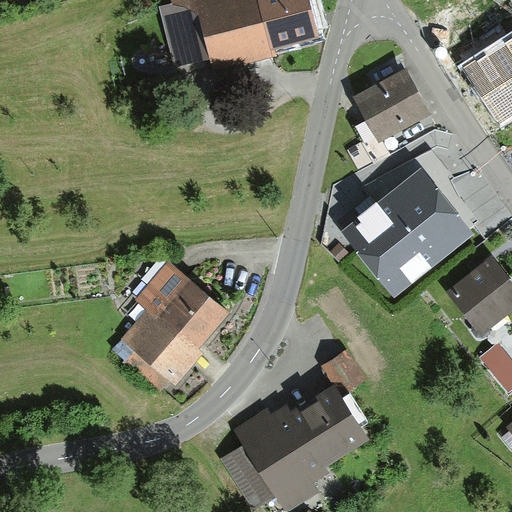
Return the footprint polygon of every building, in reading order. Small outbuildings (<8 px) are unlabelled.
[(173,0),(174,4),(161,8),(176,66),(210,57),(213,70),(274,54),(273,49),(316,38),(306,0),(173,0)] [(500,122),(511,114),(511,36),(506,40),(486,53),(464,66),(500,122)] [(404,69),(355,96),(367,119),(353,127),(361,141),(346,149),(358,172),(389,155),(381,141),(429,114),(404,69)] [(343,232),(396,298),(473,238),(421,170),(343,232)] [(491,329),(511,311),(511,280),(491,255),(445,290),(473,326),(473,331),(477,337),(485,338),(491,333),(491,329)] [(139,375),(153,388),(224,313),(168,261),(135,295),(148,307),(119,338),(131,349),(119,361),(137,378),(139,375)] [(511,359),(498,342),(480,356),(508,390),(511,387),(511,359)] [(347,350),(321,367),(334,386),(342,398),(368,381),(347,350)] [(282,511),(285,511),(319,491),(315,484),(332,473),(327,466),(369,440),(342,398),(334,386),(317,397),(319,401),(302,413),(298,407),(291,412),(286,405),(272,414),(268,409),(233,431),(243,445),(219,460),(252,511),(274,498),(282,511)]
